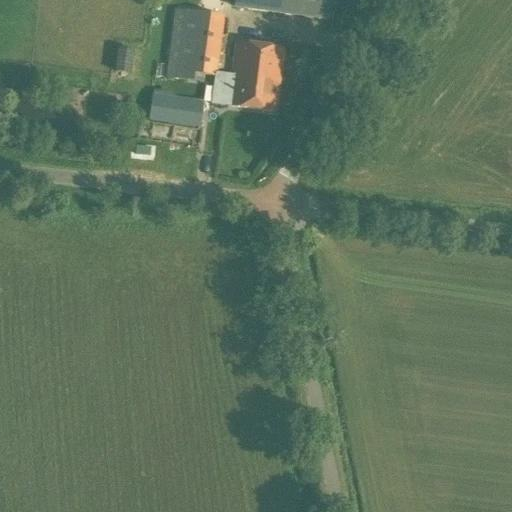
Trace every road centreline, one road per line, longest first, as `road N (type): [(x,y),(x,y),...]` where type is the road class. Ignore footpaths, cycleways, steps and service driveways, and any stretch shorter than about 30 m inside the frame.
road 1 (unclassified): [(336,511),(276,204)]
road 2 (unclassified): [(276,204),(0,170)]
road 3 (unclassified): [(276,204),(424,0)]
road 4 (unclassified): [(511,233),(276,204)]
